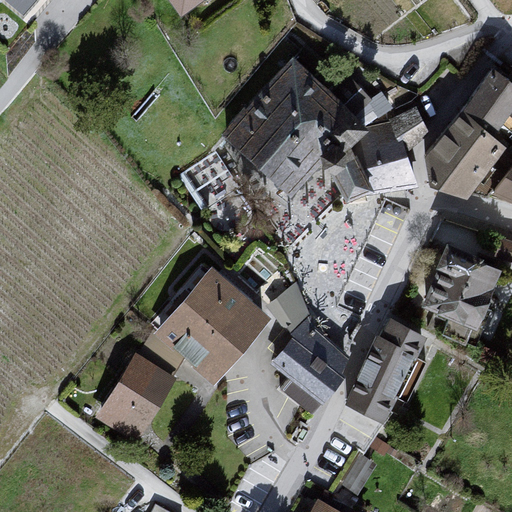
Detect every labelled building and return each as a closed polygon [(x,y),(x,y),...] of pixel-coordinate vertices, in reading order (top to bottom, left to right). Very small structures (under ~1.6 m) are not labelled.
[(35,0),(2,0),(23,15),(35,0)] [(160,0),(175,18),(200,0),(160,0)] [(220,141),(286,203),(318,169),(341,208),(366,190),(414,185),(407,160),(403,147),(424,131),(414,108),(388,123),(365,128),(296,61),(220,141)] [(511,86),(486,70),(455,114),(488,134),(503,116),(511,103),(511,86)] [(511,103),(503,116),(511,123),(511,103)] [(420,153),(418,170),(430,189),(461,197),(499,145),(489,136),(455,114),(420,153)] [(511,166),(509,165),(485,192),(511,203),(511,166)] [(511,234),(503,230),(496,248),(511,255),(511,234)] [(441,242),(413,303),(467,328),(497,268),(441,242)] [(207,267),(148,337),(179,362),(207,386),(264,320),(207,267)] [(289,335),(270,363),(290,377),(281,390),(313,413),(348,358),(313,326),(294,285),(266,305),(289,335)] [(386,319),(343,406),(378,425),(418,336),(386,319)] [(89,421),(128,444),(179,362),(147,341),(137,356),(132,352),(89,421)] [(334,511),(314,502),(308,511),(334,511)]
